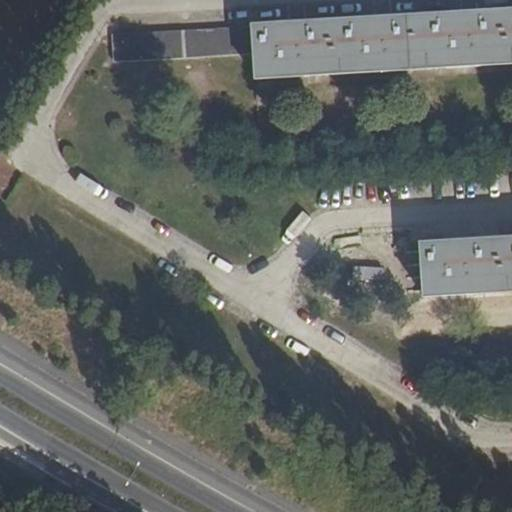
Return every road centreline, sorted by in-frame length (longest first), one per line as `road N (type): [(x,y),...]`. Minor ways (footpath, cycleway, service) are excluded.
road 1 (residential): [(256,301),(55,178),(35,142),(43,115),(108,10),(226,0)]
road 2 (residential): [(511,435),(459,424),(256,301)]
road 3 (residential): [(511,210),(326,223),(256,301)]
road 4 (secondary): [(248,511),(0,367)]
road 5 (secondary): [(0,424),(147,511)]
